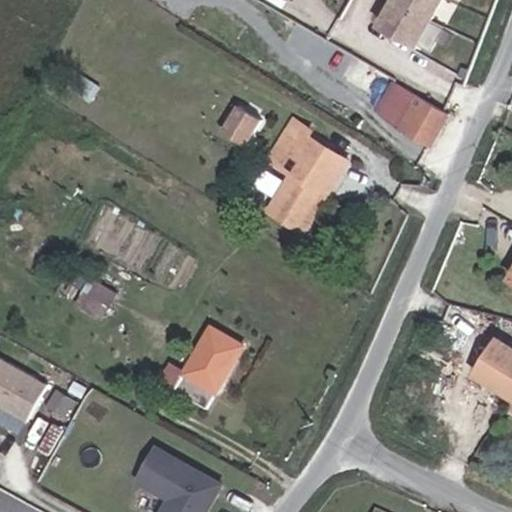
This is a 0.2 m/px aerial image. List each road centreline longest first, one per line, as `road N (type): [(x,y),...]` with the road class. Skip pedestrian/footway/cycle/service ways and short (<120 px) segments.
road 1 (residential): [(511,31),(341,440)]
road 2 (residential): [(341,440),(495,511)]
